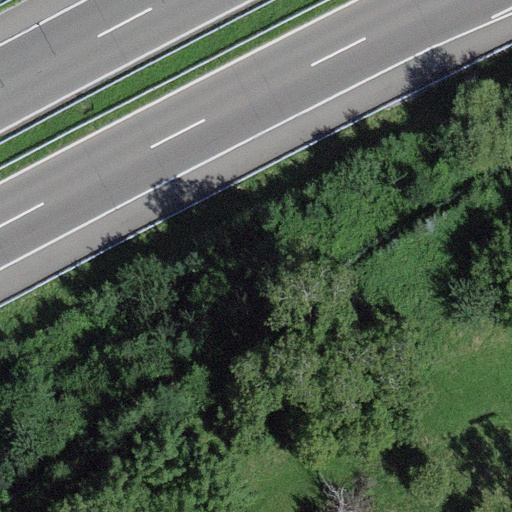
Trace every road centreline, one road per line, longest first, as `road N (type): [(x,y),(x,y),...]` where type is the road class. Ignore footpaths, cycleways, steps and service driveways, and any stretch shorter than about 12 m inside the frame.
road 1 (motorway): [(0,229),(451,0)]
road 2 (motorway): [(178,0),(0,94)]
